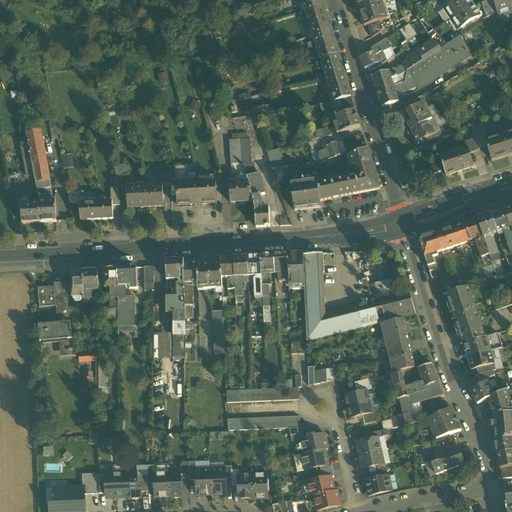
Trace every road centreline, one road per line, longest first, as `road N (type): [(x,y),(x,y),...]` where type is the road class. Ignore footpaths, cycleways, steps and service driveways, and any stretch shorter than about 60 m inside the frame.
road 1 (secondary): [(0,255),(335,235)]
road 2 (residential): [(404,231),(493,488)]
road 3 (residential): [(333,0),(400,212)]
road 4 (residential): [(362,511),(493,488)]
